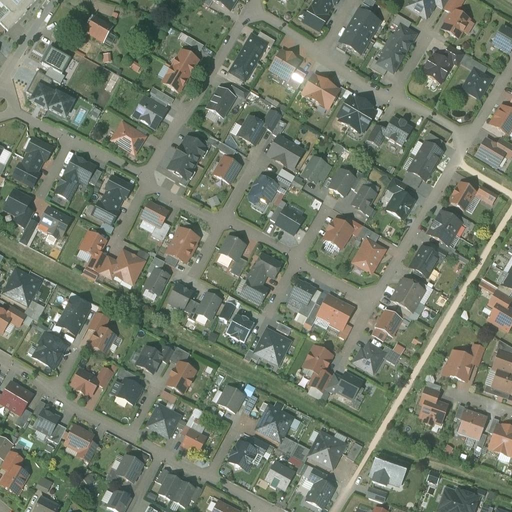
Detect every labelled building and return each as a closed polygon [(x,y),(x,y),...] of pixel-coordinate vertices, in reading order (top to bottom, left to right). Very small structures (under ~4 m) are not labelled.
[(36,1),(34,0),(0,0),(0,3),(10,13),(7,16),(16,24),(25,15),(24,13),(36,1)] [(210,0),(209,0),(194,0),(209,9),(213,2),(210,1),(210,0)] [(209,0),(210,0),(210,1),(213,2),(229,12),(233,6),(233,5),(235,0),(209,0)] [(332,5),(324,0),(316,0),(315,3),(328,11),(332,5)] [(411,0),(409,4),(418,10),(416,14),(426,20),(434,6),(437,0),(411,0)] [(449,0),(437,0),(434,6),(443,11),(449,0)] [(463,2),(459,0),(449,0),(443,11),(451,16),(453,12),(456,14),(463,2)] [(328,11),(315,3),(311,9),(325,17),(328,11)] [(311,9),(303,23),(319,33),(327,19),(325,17),(311,9)] [(456,14),(453,12),(451,16),(442,31),(457,41),(469,22),(456,14)] [(378,24),(359,13),(341,44),(360,55),(378,24)] [(7,16),(0,22),(0,24),(7,32),(16,24),(7,16)] [(112,29),(94,19),(85,34),(103,45),(112,29)] [(393,38),(392,37),(387,46),(404,56),(415,37),(399,28),(393,38)] [(511,34),(502,29),(499,34),(498,34),(495,39),(495,40),(492,45),(508,54),(511,47),(511,34)] [(55,30),(51,38),(63,44),(67,37),(55,30)] [(274,43),(260,34),(256,40),(265,46),(270,49),(274,43)] [(256,40),(252,38),(245,49),(244,49),(240,55),(256,64),(260,57),(259,56),(265,46),(256,40)] [(202,47),(191,41),(188,46),(199,52),(202,47)] [(404,56),(387,46),(382,54),(383,55),(377,66),(390,73),(392,75),(404,56)] [(465,57),(450,48),(443,58),(452,64),(458,67),(465,57)] [(69,60),(49,50),(42,65),(61,75),(69,60)] [(197,62),(181,53),(172,69),(188,78),(197,62)] [(287,57),(281,53),(270,71),(288,82),(295,70),(299,64),(292,60),(293,59),(287,56),(287,57)] [(256,64),(240,55),(236,62),(237,62),(230,74),(244,82),(250,72),(251,72),(256,64)] [(442,61),(434,57),(431,62),(430,61),(425,70),(426,71),(423,76),(440,85),(451,66),(452,64),(444,59),(442,61)] [(478,65),(471,60),(467,68),(474,72),(478,65)] [(188,78),(172,69),(162,85),(178,94),(188,78)] [(295,70),(288,82),(285,85),(297,92),(306,77),(295,70)] [(474,72),(463,91),(479,100),(490,82),(474,72)] [(244,82),(231,74),(227,80),(235,85),(240,88),(244,82)] [(335,90),(317,79),(317,80),(313,78),(302,96),(314,103),(324,109),(328,111),(336,98),(339,93),(338,93),(335,91),(335,90)] [(76,102),(37,85),(29,104),(67,121),(76,102)] [(240,88),(235,85),(234,86),(230,93),(245,102),(250,94),(240,88)] [(341,89),(338,93),(339,93),(336,98),(341,101),(346,92),(341,89)] [(234,100),(219,91),(207,111),(222,120),(234,100)] [(172,101),(162,95),(158,100),(169,106),(172,101)] [(158,101),(152,97),(148,102),(155,106),(158,101)] [(349,99),(337,119),(363,134),(375,114),(349,99)] [(148,102),(145,100),(139,110),(143,112),(138,120),(140,121),(140,122),(149,127),(149,126),(155,130),(165,113),(164,112),(154,107),(155,106),(148,102)] [(167,106),(158,101),(155,106),(154,107),(164,112),(167,106)] [(511,114),(501,108),(490,126),(507,137),(511,129),(511,114)] [(281,120),(270,113),(262,127),(265,128),(265,130),(272,134),(279,122),(281,120)] [(249,119),(238,138),(254,147),(259,139),(259,138),(261,133),(263,133),(265,130),(265,128),(262,127),(249,119)] [(399,123),(393,119),(385,132),(382,137),(384,138),(389,141),(388,142),(394,145),(395,144),(402,148),(412,130),(405,126),(406,125),(400,122),(399,123)] [(286,126),(279,122),(272,134),(271,136),(277,139),(278,139),(286,126)] [(135,133),(122,126),(112,142),(133,155),(139,145),(140,146),(144,139),(135,133)] [(385,132),(375,126),(366,142),(378,149),(384,138),(382,137),(385,132)] [(147,134),(138,128),(135,133),(144,139),(147,134)] [(433,138),(428,135),(423,143),(425,144),(428,146),(433,138)] [(220,144),(210,138),(207,143),(204,142),(201,148),(205,150),(204,152),(207,154),(211,147),(216,150),(220,144)] [(442,143),(433,138),(428,146),(437,152),(442,143)] [(187,139),(182,148),(181,147),(178,153),(176,157),(172,162),(173,163),(168,171),(182,180),(186,182),(187,181),(187,180),(191,173),(192,174),(193,173),(191,172),(199,159),(201,160),(201,159),(200,159),(204,152),(205,150),(201,148),(187,139)] [(278,139),(277,139),(267,157),(273,160),(272,161),(279,165),(290,146),(278,139)] [(52,151),(33,140),(26,153),(28,154),(43,162),(46,163),(52,151)] [(511,156),(511,147),(501,140),(496,148),(505,154),(511,158),(511,156)] [(492,147),(485,143),(476,157),(496,169),(505,154),(496,148),(493,146),(492,147)] [(236,153),(220,144),(216,150),(216,151),(231,160),(236,153)] [(428,146),(425,144),(416,159),(433,169),(436,164),(441,154),(437,152),(428,146)] [(303,153),(290,146),(279,165),(286,169),(286,168),(292,171),(303,153)] [(43,162),(28,154),(25,161),(40,168),(43,162)] [(317,162),(313,159),(302,178),(310,183),(310,182),(315,185),(320,176),(326,167),(323,165),(326,161),(320,158),(317,162)] [(94,169),(74,159),(59,187),(59,188),(55,195),(68,202),(78,183),(85,186),(87,184),(94,170),(94,169)] [(239,168),(224,159),(213,177),(229,186),(239,168)] [(433,169),(416,159),(408,173),(422,182),(424,183),(430,173),(430,174),(433,169)] [(40,168),(25,161),(21,167),(36,175),(40,168)] [(21,167),(19,166),(13,178),(32,189),(39,176),(36,175),(21,167)] [(331,170),(326,167),(320,176),(325,179),(331,170)] [(102,174),(94,170),(87,184),(95,188),(102,174)] [(354,180),(340,172),(329,190),(343,198),(354,180)] [(422,182),(408,173),(401,184),(406,187),(416,192),(422,182)] [(363,177),(358,174),(354,180),(359,183),(363,177)] [(294,179),(289,176),(285,183),(290,186),(294,179)] [(131,189),(112,178),(105,191),(107,192),(122,200),(125,201),(131,189)] [(273,185),(260,178),(257,184),(258,184),(255,188),(249,198),(250,202),(253,204),(257,203),(258,201),(267,205),(275,191),(277,188),(273,185)] [(285,183),(277,178),(273,185),(277,188),(275,191),(284,197),(291,186),(290,186),(285,183)] [(401,184),(393,179),(386,190),(395,196),(397,193),(401,195),(406,187),(401,184)] [(186,182),(182,180),(179,185),(186,189),(190,182),(187,180),(187,181),(186,182)] [(303,186),(294,180),(291,186),(300,191),(303,186)] [(474,194),(460,185),(449,204),(463,213),(474,194)] [(496,197),(481,188),(476,196),(492,205),(496,197)] [(375,196),(363,189),(352,207),(356,210),(364,215),(368,209),(375,196)] [(122,200),(107,192),(104,199),(119,206),(122,200)] [(14,193),(4,211),(17,218),(21,220),(26,211),(30,202),(14,193)] [(401,195),(397,193),(395,196),(386,212),(402,221),(413,202),(401,195)] [(119,206),(104,199),(101,205),(115,213),(119,206)] [(101,205),(98,204),(92,216),(106,224),(111,226),(111,227),(118,214),(115,213),(101,205)] [(159,210),(149,205),(141,220),(156,228),(160,230),(163,224),(168,215),(163,212),(159,210)] [(284,211),(278,207),(269,221),(276,225),(284,211)] [(373,211),(368,209),(364,215),(369,218),(373,211)] [(26,211),(21,220),(17,218),(13,225),(25,231),(30,222),(34,215),(26,211)] [(70,222),(48,211),(40,226),(49,232),(47,236),(57,241),(59,237),(62,238),(70,222)] [(302,221),(284,211),(276,225),(275,226),(293,236),(302,221)] [(452,220),(441,214),(434,225),(454,237),(460,226),(460,225),(452,220)] [(466,221),(455,215),(452,220),(460,225),(460,226),(462,227),(466,221)] [(363,229),(347,219),(344,226),(341,225),(353,232),(351,235),(357,239),(358,238),(363,229)] [(471,225),(466,221),(462,227),(468,230),(471,225)] [(25,231),(22,237),(30,241),(38,225),(30,222),(25,231)] [(341,225),(335,222),(332,226),(331,226),(327,232),(328,233),(323,241),(341,251),(344,245),(345,245),(351,235),(353,232),(341,225)] [(195,229),(185,223),(181,231),(191,237),(195,229)] [(111,226),(106,224),(102,231),(110,235),(113,230),(110,228),(111,226)] [(163,224),(160,230),(156,228),(150,238),(162,244),(171,228),(163,224)] [(454,237),(434,225),(427,236),(439,243),(447,248),(447,247),(448,247),(454,237)] [(369,232),(363,229),(358,238),(364,241),(369,232)] [(181,231),(179,231),(173,243),(192,253),(194,249),(198,240),(191,237),(181,231)] [(103,243),(88,235),(80,251),(92,258),(96,260),(99,255),(101,251),(101,249),(101,247),(103,243)] [(244,248),(228,239),(219,255),(235,263),(236,264),(238,259),(244,248)] [(384,253),(366,242),(353,265),(370,275),(384,253)] [(192,253),(173,243),(166,255),(168,256),(178,262),(185,265),(189,257),(190,257),(192,253)] [(447,248),(439,243),(436,248),(447,254),(452,257),(455,252),(448,247),(447,247),(447,248)] [(436,248),(432,246),(428,253),(438,259),(438,260),(442,262),(447,254),(436,248)] [(428,253),(422,249),(410,270),(426,279),(438,260),(438,259),(428,253)] [(144,264),(122,252),(116,264),(113,270),(116,272),(113,277),(122,282),(132,287),(144,264)] [(96,260),(92,258),(86,269),(99,275),(107,259),(99,255),(96,260)] [(178,262),(168,256),(163,264),(164,264),(174,270),(178,262)] [(280,267),(262,257),(255,269),(254,270),(267,277),(273,280),(280,267)] [(107,259),(99,275),(111,282),(113,277),(116,272),(113,270),(116,264),(107,259)] [(163,264),(154,259),(151,265),(156,267),(161,270),(164,264),(163,264)] [(238,259),(236,264),(235,263),(229,274),(239,279),(247,264),(238,259)] [(156,267),(151,265),(147,273),(153,276),(155,272),(154,272),(156,267)] [(267,277),(254,270),(255,269),(253,269),(249,275),(264,283),(267,277)] [(15,271),(3,296),(15,302),(28,278),(15,271)] [(153,276),(145,291),(146,291),(143,297),(154,302),(157,297),(158,297),(168,278),(161,274),(161,275),(155,272),(153,276)] [(264,283),(249,275),(246,282),(248,283),(248,282),(260,289),(264,283)] [(501,288),(511,294),(511,279),(508,277),(501,288)] [(28,278),(15,302),(27,309),(31,302),(40,284),(28,278)] [(412,286),(403,281),(390,302),(399,307),(411,314),(424,293),(412,286)] [(427,288),(415,281),(412,286),(424,293),(427,288)] [(260,289),(248,282),(248,283),(241,296),(260,306),(267,292),(260,289)] [(314,291),(298,283),(289,299),(302,305),(306,307),(309,301),(314,292),(314,291)] [(191,295),(177,287),(168,304),(182,312),(188,300),(191,295)] [(498,293),(509,300),(511,295),(511,294),(501,288),(498,293)] [(320,295),(314,292),(309,301),(315,304),(320,295)] [(498,293),(496,292),(490,304),(496,307),(488,322),(507,333),(511,324),(511,314),(506,311),(506,310),(511,301),(509,300),(498,293)] [(78,298),(72,294),(69,300),(71,301),(75,303),(78,298)] [(220,303),(207,296),(201,307),(197,315),(198,316),(209,322),(220,303)] [(237,303),(229,298),(226,304),(235,308),(237,303)] [(334,302),(328,298),(322,309),(317,318),(329,325),(340,305),(334,302)] [(188,300),(182,312),(190,316),(196,304),(188,300)] [(75,303),(71,301),(64,314),(82,323),(89,310),(75,303)] [(315,304),(309,301),(306,307),(302,305),(297,315),(307,320),(309,317),(314,306),(315,304)] [(45,309),(31,302),(27,309),(24,315),(26,317),(37,324),(45,309)] [(190,316),(187,320),(194,324),(198,316),(197,315),(201,307),(196,304),(190,316)] [(226,304),(223,309),(232,314),(235,308),(226,304)] [(345,308),(340,305),(329,325),(342,331),(352,311),(346,308),(345,308)] [(322,309),(314,306),(309,317),(316,321),(317,318),(322,309)] [(411,314),(399,307),(396,313),(408,320),(411,314)] [(24,315),(11,308),(7,316),(11,318),(9,323),(19,329),(26,317),(24,315)] [(232,314),(223,309),(218,320),(226,324),(232,314)] [(7,316),(0,311),(0,334),(1,335),(9,323),(11,318),(7,316)] [(401,322),(385,313),(376,330),(386,336),(391,339),(401,322)] [(82,323),(64,314),(57,327),(57,328),(61,330),(75,337),(82,323)] [(108,321),(95,315),(87,330),(95,334),(98,329),(102,332),(108,321)] [(307,320),(297,315),(294,322),(303,326),(304,325),(307,320)] [(241,319),(236,317),(236,316),(235,316),(225,335),(226,335),(230,337),(230,339),(238,343),(239,342),(243,344),(244,344),(254,326),(253,325),(253,326),(248,323),(249,321),(242,318),(241,319)] [(316,321),(309,317),(307,320),(304,325),(312,328),(316,321)] [(291,331),(279,325),(276,331),(288,337),(291,331)] [(57,327),(55,326),(52,332),(58,336),(61,330),(57,328),(57,327)] [(95,334),(89,347),(106,356),(115,338),(102,332),(98,329),(95,334)] [(386,336),(376,330),(372,337),(382,343),(386,336)] [(291,343),(266,331),(260,343),(284,356),(291,343)] [(65,348),(45,335),(39,345),(41,346),(33,359),(53,371),(58,362),(57,361),(65,348)] [(511,356),(511,350),(498,342),(494,353),(498,354),(511,358),(511,356)] [(284,356),(260,343),(254,354),(253,355),(259,358),(278,368),(284,356)] [(382,353),(367,345),(360,357),(357,356),(352,364),(368,374),(373,365),(376,367),(379,366),(380,363),(382,360),(385,355),(382,353)] [(484,351),(473,347),(468,359),(472,361),(471,365),(478,368),(484,351)] [(174,354),(162,348),(158,356),(161,358),(160,361),(167,366),(169,362),(174,354)] [(400,357),(385,348),(382,353),(385,355),(382,360),(394,367),(400,357)] [(158,356),(146,349),(136,367),(152,375),(155,369),(156,370),(159,364),(158,364),(160,361),(161,358),(158,356)] [(189,356),(177,349),(174,354),(169,362),(178,367),(179,365),(183,367),(189,356)] [(331,358),(314,349),(310,357),(309,356),(307,361),(307,362),(304,369),(317,376),(321,378),(322,374),(325,369),(326,369),(329,364),(328,363),(331,358)] [(249,351),(243,361),(249,364),(251,360),(257,363),(259,358),(253,355),(254,354),(249,351)] [(468,359),(453,354),(448,369),(445,368),(442,377),(447,379),(448,377),(464,383),(471,365),(472,361),(468,359)] [(511,358),(498,354),(492,370),(511,377),(510,376),(511,371),(511,358)] [(174,373),(173,372),(170,377),(172,378),(167,387),(183,395),(187,387),(189,387),(191,382),(190,382),(195,374),(183,367),(179,365),(178,367),(174,373)] [(127,373),(120,370),(116,377),(123,380),(127,373)] [(511,387),(511,377),(492,370),(492,371),(497,373),(491,389),(509,395),(511,387)] [(113,376),(103,371),(97,381),(99,382),(97,386),(104,390),(105,389),(106,390),(113,376)] [(80,372),(72,387),(78,390),(77,392),(84,395),(84,394),(90,397),(97,386),(99,382),(97,381),(80,372)] [(140,380),(127,373),(123,380),(125,381),(136,387),(140,380)] [(321,378),(317,376),(311,388),(323,395),(325,391),(331,379),(322,374),(321,378)] [(342,380),(333,375),(331,379),(325,391),(335,396),(336,393),(335,393),(342,380)] [(361,384),(345,376),(342,380),(335,393),(336,393),(352,402),(361,384)] [(136,387),(125,381),(116,398),(133,406),(141,390),(136,387)] [(22,391),(11,384),(3,397),(0,401),(0,404),(10,411),(22,391)] [(244,398),(227,388),(223,395),(224,396),(218,406),(235,415),(244,398)] [(438,395),(425,390),(419,405),(423,407),(419,419),(424,420),(422,425),(431,428),(433,424),(440,426),(446,408),(435,404),(438,395)] [(22,391),(10,411),(20,417),(24,410),(32,397),(22,391)] [(177,400),(163,392),(160,398),(174,406),(177,400)] [(251,397),(243,414),(248,417),(257,401),(251,397)] [(169,413),(158,407),(147,428),(157,434),(169,413)] [(268,407),(256,432),(268,438),(281,413),(268,407)] [(32,415),(24,410),(20,417),(19,419),(27,423),(32,415)] [(58,420),(43,412),(34,429),(49,437),(50,437),(56,425),(58,420)] [(474,416),(463,412),(462,416),(460,421),(459,424),(461,425),(457,435),(466,438),(474,416)] [(169,413),(157,434),(168,440),(179,419),(169,413)] [(281,413),(268,438),(280,444),(283,438),(293,420),(281,413)] [(486,420),(474,416),(466,438),(477,442),(478,442),(480,435),(481,432),(482,432),(486,420)] [(19,419),(15,425),(23,430),(27,423),(19,419)] [(66,430),(56,425),(50,437),(49,437),(47,440),(58,446),(66,430)] [(501,429),(496,427),(495,432),(493,436),(488,450),(493,452),(493,453),(499,455),(508,430),(502,428),(501,429)] [(93,438),(74,428),(65,446),(81,454),(81,455),(86,446),(89,448),(91,445),(89,444),(93,438)] [(511,431),(508,430),(499,455),(506,457),(506,456),(510,458),(511,458),(511,454),(511,431)] [(205,440),(189,432),(181,447),(198,455),(205,440)] [(320,465),(333,441),(320,434),(310,453),(307,459),(320,465)] [(486,437),(480,435),(478,442),(477,442),(476,446),(482,448),(486,437)] [(297,446),(283,438),(280,444),(276,451),(290,458),(297,446)] [(12,446),(0,439),(0,460),(4,462),(9,453),(13,447),(12,446)] [(268,447),(253,439),(248,449),(256,453),(255,453),(262,457),(265,452),(268,447)] [(345,447),(333,441),(320,465),(332,472),(345,447)] [(239,444),(229,463),(234,466),(235,471),(241,469),(245,472),(248,466),(254,464),(252,459),(255,453),(256,453),(248,449),(239,444)] [(91,445),(89,448),(86,446),(81,455),(81,454),(78,459),(89,464),(97,448),(91,445)] [(354,445),(346,460),(353,464),(361,450),(354,445)] [(304,465),(307,459),(310,453),(297,446),(290,458),(304,465)] [(273,450),(268,447),(265,452),(270,455),(273,450)] [(21,461),(9,453),(4,462),(0,468),(8,473),(11,467),(16,470),(21,461)] [(142,466),(125,458),(118,472),(116,476),(124,480),(133,485),(142,466)] [(405,470),(376,460),(369,478),(373,479),(372,483),(385,488),(387,484),(399,488),(405,470)] [(292,475),(275,466),(266,481),(271,484),(269,487),(276,491),(277,487),(284,491),(292,475)] [(16,470),(11,467),(8,473),(0,487),(16,496),(28,477),(16,470)] [(124,480),(116,476),(118,472),(111,469),(105,480),(119,488),(124,480)] [(326,477),(313,470),(308,481),(315,485),(317,482),(322,485),(326,477)] [(181,484),(168,477),(158,495),(171,502),(181,484)] [(41,480),(40,480),(37,486),(43,489),(46,483),(41,480)] [(322,485),(317,482),(315,485),(310,493),(308,494),(306,498),(307,500),(306,503),(322,511),(329,497),(330,498),(333,491),(322,485)] [(51,485),(46,483),(43,489),(48,492),(51,485)] [(194,491),(181,484),(171,502),(185,509),(194,491)] [(385,495),(369,490),(366,499),(382,505),(385,495)] [(485,493),(478,490),(476,496),(483,499),(485,493)] [(124,511),(130,500),(115,492),(107,509),(113,511),(124,511)] [(455,496),(445,492),(437,511),(473,511),(478,499),(457,492),(455,496)] [(56,511),(59,509),(41,500),(34,511),(56,511)]
